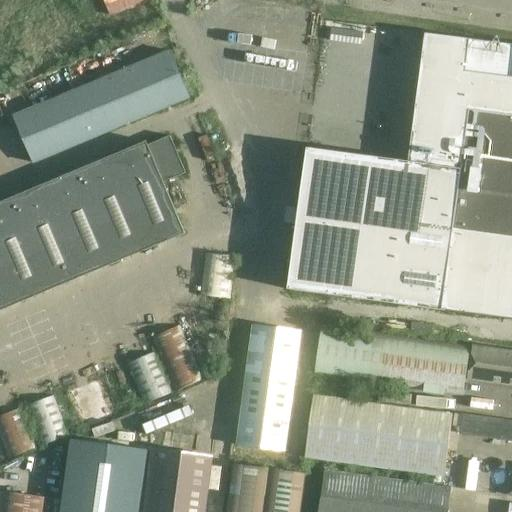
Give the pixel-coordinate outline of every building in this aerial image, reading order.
[(133,4),(118,24),(127,31),(142,10),(133,4)] [(511,44),(428,33),(410,162),(310,149),(290,290),(511,319),(511,44)] [(14,117),(33,164),(190,99),(170,52),(14,117)] [(42,85),(60,79),(57,69),(39,75),(42,85)] [(163,183),(186,174),(170,137),(148,146),(146,142),(0,203),(0,312),(185,234),(163,183)] [(266,298),(269,235),(258,234),(255,297),(266,298)] [(221,244),(219,287),(247,288),(249,245),(221,244)] [(181,362),(197,356),(195,351),(207,347),(197,318),(169,328),(181,362)] [(315,377),(463,397),(470,347),(323,325),(315,377)] [(236,446),(287,452),(302,333),(253,327),(236,446)] [(511,348),(474,344),(468,381),(511,387),(511,348)] [(162,394),(182,385),(165,346),(144,356),(162,394)] [(98,413),(125,405),(114,372),(88,380),(98,413)] [(57,435),(80,428),(67,389),(45,396),(57,435)] [(36,400),(10,409),(24,446),(49,437),(36,400)] [(306,458),(444,477),(451,423),(313,404),(306,458)] [(0,437),(15,432),(8,413),(0,415),(0,437)] [(511,421),(462,414),(459,434),(511,441),(511,421)] [(71,439),(61,511),(139,511),(148,450),(71,439)] [(474,449),(472,472),(482,473),(483,449),(474,449)] [(144,511),(206,511),(213,458),(153,450),(144,511)] [(226,511),(300,511),(306,474),(233,465),(226,511)] [(319,511),(448,511),(452,489),(325,471),(319,511)] [(0,511),(45,511),(47,500),(0,491),(0,511)] [(472,500),(470,511),(479,511),(499,511),(501,505),(472,500)]
